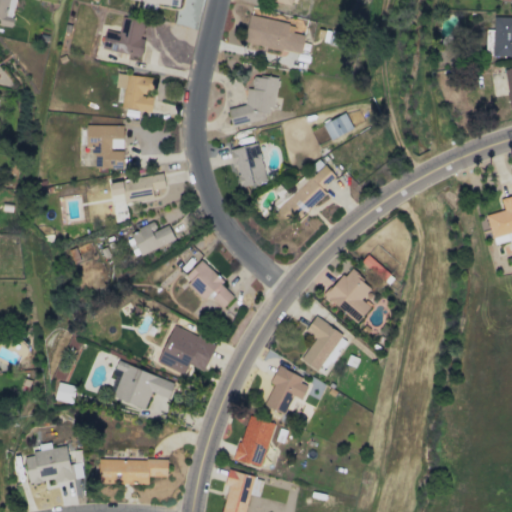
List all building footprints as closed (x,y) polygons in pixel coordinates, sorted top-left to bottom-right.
[(8,0),(0,0),(0,24),(11,27),(13,17),(5,15),(8,0)] [(304,35),(292,33),(293,23),(248,15),(243,42),(300,53),(304,35)] [(100,47),(139,57),(144,39),(139,38),(143,22),(121,16),(117,33),(105,30),(100,47)] [(511,55),(511,16),(493,16),(492,55),(511,55)] [(150,111),(152,97),(144,96),(145,88),(152,89),(154,77),(116,73),(114,87),(122,88),(120,108),(150,111)] [(244,104),(227,109),(231,125),(273,114),(275,77),(266,77),(265,77),(252,76),(251,87),(245,89),(244,104)] [(329,139),(352,128),(344,113),(322,123),(329,139)] [(122,125),(85,125),(84,147),(93,147),(92,168),(122,168),(122,149),(122,125)] [(230,149),(238,187),(265,181),(257,143),(230,149)] [(274,206),(288,222),(336,179),(323,163),(274,206)] [(108,181),(111,204),(152,198),(151,190),(164,188),(162,173),(108,181)] [(485,215),(493,244),(511,239),(511,195),(500,199),(503,210),(485,215)] [(174,239),(167,224),(155,229),(152,223),(124,235),(134,257),(174,239)] [(233,296),(220,284),(223,281),(200,259),(182,278),(204,299),(208,295),(221,308),(233,296)] [(371,286),(347,267),(324,296),(356,322),(369,306),(360,299),(371,286)] [(317,371),(341,334),(314,316),(304,331),(314,337),(300,359),(317,371)] [(157,362),(171,368),(184,373),(187,364),(203,371),(215,343),(172,325),(157,362)] [(173,383),(117,360),(114,368),(121,371),(111,396),(143,409),(150,392),(167,399),(173,383)] [(263,405),(283,413),(291,395),(300,399),(308,381),(276,367),(269,383),(271,384),(263,405)] [(75,386),(57,382),(53,398),(71,403),(75,386)] [(273,424),(247,415),(232,459),(258,468),(273,424)] [(65,445),(50,447),(49,442),(38,444),(39,452),(23,455),(28,483),(52,479),(53,482),(82,477),(80,462),(68,464),(65,445)] [(166,476),(166,460),(98,458),(97,483),(147,484),(147,476),(166,476)] [(220,511),(243,511),(248,494),(258,496),(262,477),(227,470),(224,485),(227,485),(220,511)]
